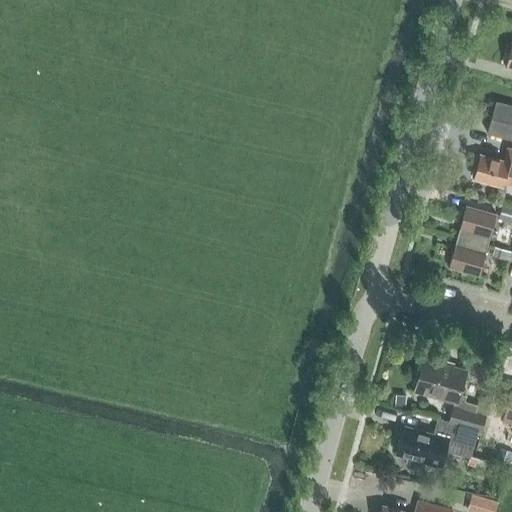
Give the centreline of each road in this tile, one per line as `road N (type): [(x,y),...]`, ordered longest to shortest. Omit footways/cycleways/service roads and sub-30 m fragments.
road 1 (tertiary): [(375,296),(377,262),(451,0)]
road 2 (tertiary): [(307,511),(361,320),(375,296)]
road 3 (residential): [(511,328),(375,296)]
